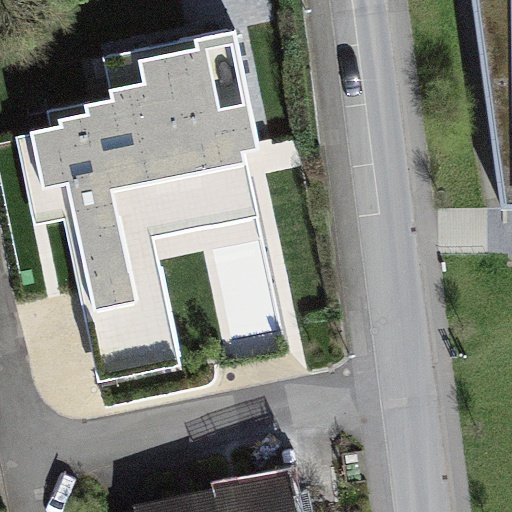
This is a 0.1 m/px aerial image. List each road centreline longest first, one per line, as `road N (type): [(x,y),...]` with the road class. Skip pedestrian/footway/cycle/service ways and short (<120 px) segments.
road 1 (residential): [(405,381),(28,456)]
road 2 (residential): [(405,381),(357,0)]
road 3 (residential): [(28,456),(0,316)]
road 4 (residential): [(419,511),(405,381)]
